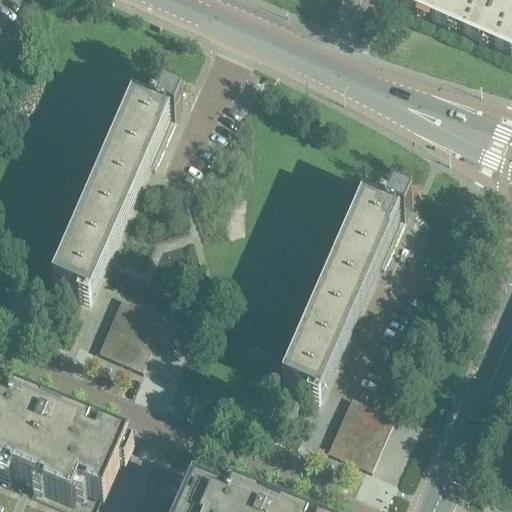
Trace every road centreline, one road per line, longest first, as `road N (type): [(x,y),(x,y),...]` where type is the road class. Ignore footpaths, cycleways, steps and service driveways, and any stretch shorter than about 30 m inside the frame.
road 1 (residential): [(305,488),(0,358)]
road 2 (residential): [(305,488),(418,226)]
road 3 (tertiary): [(335,75),(511,174)]
road 4 (unclassified): [(433,511),(511,339)]
road 5 (tertiary): [(511,136),(335,75)]
road 6 (residential): [(248,38),(171,182)]
